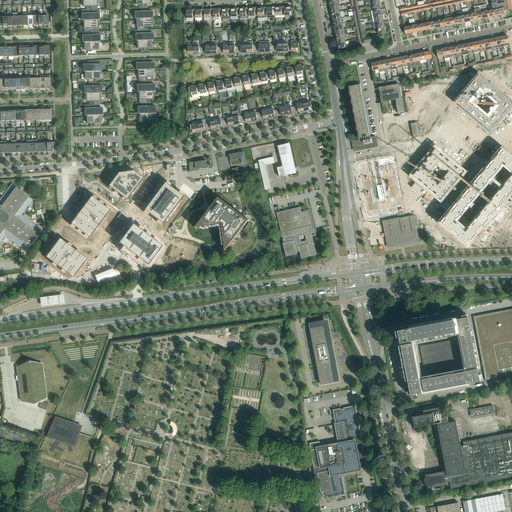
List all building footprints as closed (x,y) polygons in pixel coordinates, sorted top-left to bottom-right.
[(97,6),(97,0),(89,0),(90,6),(90,8),(90,10),(97,10),(97,6)] [(496,0),(493,0),(491,0),(493,9),(494,17),(500,15),(498,4),(496,0)] [(506,10),(505,7),(504,4),(504,3),(498,4),(500,15),(506,14),(505,10),(506,10)] [(264,8),(258,8),(258,9),(258,16),(258,18),(264,18),(264,16),(267,16),(266,8),(266,7),(264,8)] [(272,7),(266,7),(266,8),(267,16),(267,18),(272,18),(272,16),(276,15),(275,8),(275,7),(272,7)] [(284,7),(275,7),(275,8),(276,15),(276,18),(281,18),(281,15),(284,15),(284,7)] [(237,8),(231,9),(231,17),(231,19),(237,19),(237,17),(240,17),(240,9),(240,8),(237,8)] [(246,8),(240,8),(240,9),(240,17),(240,19),(246,19),(249,19),(249,9),(249,8),(246,8)] [(255,8),(249,8),(249,9),(249,19),(255,19),(255,16),(258,16),(258,9),(258,8),(255,8)] [(99,9),(97,10),(90,10),(91,20),(98,19),(99,19),(99,20),(99,9)] [(201,10),(195,10),(195,11),(195,18),(196,20),(201,20),(201,18),(204,18),(204,10),(204,9),(201,10)] [(210,9),(204,9),(204,10),(204,18),(204,20),(210,20),(210,18),(213,17),(213,10),(213,9),(210,9)] [(219,9),(213,9),(213,10),(213,17),(213,20),(219,20),(219,17),(222,17),(222,10),(222,9),(219,9)] [(228,9),(222,9),(222,10),(222,17),(222,20),(228,19),(228,17),(231,17),(231,9),(228,9)] [(86,10),(81,10),(82,20),(83,20),(82,20),(84,20),(91,20),(90,10),(86,10)] [(186,13),(183,13),(184,20),(187,20),(187,21),(192,21),(192,18),(195,18),(195,11),(195,10),(192,10),(186,10),(186,13)] [(468,11),(462,12),(463,15),(465,23),(470,21),(469,14),(469,11),(468,11)] [(383,21),(382,18),(383,18),(383,15),(372,17),(373,23),(383,21)] [(344,17),(341,17),(333,19),(333,22),(332,22),(333,25),(342,23),(345,23),(344,17)] [(98,28),(98,19),(91,20),(91,28),(91,32),(100,32),(100,31),(98,31),(98,28)] [(417,32),(416,25),(415,22),(409,23),(410,26),(411,33),(417,32)] [(138,34),(135,34),(135,41),(136,40),(137,40),(144,40),(144,33),(144,30),(140,30),(138,30),(138,34)] [(148,30),(144,30),(144,33),(144,40),(151,40),(152,40),(153,40),(153,33),(150,33),(150,32),(154,32),(153,30),(148,30)] [(91,42),(91,35),(91,32),(82,32),(82,35),(82,42),(83,42),(84,42),(91,42)] [(100,42),(100,35),(100,32),(91,32),(91,35),(91,42),(98,41),(99,41),(99,42),(100,42)] [(503,46),(501,37),(495,38),(497,48),(503,47),(503,46)] [(274,51),(273,45),(270,46),(270,44),(270,41),(264,42),(265,53),(268,53),(268,52),(271,52),(271,51),(274,51)] [(283,53),(282,41),(277,41),(277,44),(276,44),(277,45),(273,45),(274,51),(277,51),(277,52),(280,52),(280,53),(283,53)] [(291,50),(291,45),(288,45),(288,43),(288,41),(282,41),(283,53),(285,53),(285,52),(288,51),(288,50),(291,50)] [(299,48),(298,43),(297,43),(298,43),(297,43),(297,41),(291,41),(291,45),(291,50),(291,51),(294,51),(294,52),(297,52),(297,48),(299,48)] [(247,54),(247,42),(241,42),(241,45),(241,47),(238,47),(238,52),(241,52),(241,53),(244,53),(244,54),(247,54)] [(256,51),(256,46),(253,46),(253,44),(252,44),(252,42),(247,42),(247,54),(250,54),(250,53),(253,53),(253,51),(256,51)] [(265,53),(264,42),(259,42),(259,44),(259,46),(256,46),(256,51),(259,51),(259,52),(262,52),(262,53),(265,53)] [(205,46),(202,46),(202,48),(202,53),(206,53),(206,54),(209,54),(209,55),(211,55),(211,43),(206,43),(206,46),(205,46)] [(220,52),(220,47),(217,47),(217,45),(217,43),(211,43),(211,55),(214,55),(214,54),(217,54),(217,52),(220,52)] [(229,55),(229,43),(223,43),(223,45),(223,47),(220,47),(220,52),(223,52),(223,54),(226,53),(226,55),(229,55)] [(238,52),(238,47),(235,47),(235,45),(234,43),(229,43),(229,55),(232,54),(232,53),(235,53),(235,52),(238,52)] [(202,53),(202,48),(199,48),(199,46),(199,44),(193,44),(194,56),(197,56),(196,54),(199,54),(199,53),(202,53)] [(385,71),(383,60),(377,62),(378,69),(379,72),(385,71)] [(92,62),(92,64),(92,71),(99,71),(100,71),(101,71),(101,64),(101,62),(92,62)] [(304,71),(303,65),(302,65),(302,66),(301,66),(301,65),(298,65),(298,66),(295,67),(296,73),(297,77),(303,76),(302,74),(303,74),(302,71),(304,71)] [(296,73),(295,67),(289,68),(289,67),(286,67),(286,69),(288,75),(288,79),(294,78),(294,76),(294,74),(296,73)] [(288,75),(286,69),(284,69),(281,70),(280,69),(277,69),(278,70),(279,77),(280,81),(285,80),(285,77),(285,75),(288,75)] [(279,77),(278,70),(272,71),(272,70),(269,71),(269,72),(270,78),(271,82),(277,81),(276,79),(276,77),(279,77)] [(270,78),(269,72),(263,73),(263,72),(260,73),(260,74),(262,84),(268,83),(267,81),(268,81),(267,79),(270,78)] [(254,74),(251,74),(251,75),(253,82),(253,86),(262,84),(260,74),(254,75),(254,74)] [(253,82),(251,75),(246,77),(245,75),(243,76),(243,77),(244,83),(245,88),(250,87),(250,84),(250,82),(253,82)] [(511,103),(479,75),(456,102),(490,131),(511,105),(511,103)] [(244,83),(243,77),(237,78),(237,77),(234,78),(234,79),(236,87),(236,89),(242,88),(241,86),(242,86),(241,84),(244,83)] [(236,87),(234,79),(228,80),(228,79),(225,79),(225,81),(226,87),(227,91),(228,91),(228,93),(233,92),(233,90),(235,89),(235,87),(236,87)] [(226,87),(225,81),(220,82),(219,81),(216,81),(217,82),(218,89),(219,93),(226,91),(225,87),(226,87)] [(218,89),(217,82),(211,83),(211,82),(208,83),(208,84),(209,92),(210,94),(215,93),(215,91),(215,89),(218,89)] [(97,83),(93,83),(93,85),(93,86),(93,93),(100,92),(101,92),(101,93),(102,93),(102,86),(98,86),(98,83),(97,83)] [(209,92),(208,84),(202,85),(202,84),(199,84),(199,86),(201,94),(201,96),(207,95),(209,94),(208,92),(209,92)] [(402,98),(399,84),(379,87),(381,102),(387,101),(396,99),(402,98)] [(369,138),(359,85),(360,85),(349,87),(359,139),(355,140),(356,148),(354,148),(354,151),(377,146),(376,144),(375,136),(369,138)] [(201,94),(199,86),(193,87),(193,86),(190,86),(190,87),(189,88),(189,87),(190,93),(191,93),(192,95),(193,98),(198,97),(198,95),(201,94)] [(404,112),(402,98),(396,99),(398,113),(404,112)] [(440,98),(437,102),(445,108),(448,105),(440,98)] [(311,110),(310,101),(309,101),(309,102),(308,102),(307,100),(302,101),(304,112),(307,112),(307,111),(311,110)] [(304,112),(302,101),(297,102),(297,104),(297,106),(294,107),(295,112),(298,111),(298,112),(301,112),(301,113),(304,112)] [(437,102),(434,106),(442,112),(445,108),(437,102)] [(295,112),(294,107),(291,107),(291,105),(290,105),(290,103),(285,104),(287,116),(290,115),(289,114),(292,113),(292,112),(295,112)] [(99,104),(93,105),(93,107),(93,108),(94,115),(101,114),(102,114),(102,115),(102,108),(99,108),(99,104)] [(285,104),(276,106),(277,110),(278,115),(281,114),(281,116),(284,115),(284,116),(287,116),(285,104)] [(94,115),(93,108),(93,107),(93,105),(89,105),(85,105),(85,108),(85,115),(86,115),(87,115),(94,115)] [(278,115),(277,110),(274,111),(273,109),(273,106),(267,108),(269,119),(272,119),(272,117),(275,117),(275,116),(278,115)] [(434,106),(431,109),(438,116),(442,112),(434,106)] [(269,119),(267,108),(262,109),(262,111),(262,113),(259,113),(260,118),(263,118),(263,119),(266,119),(267,120),(269,119)] [(431,109),(428,113),(435,120),(438,116),(431,109)] [(260,118),(259,113),(256,114),(256,112),(255,110),(250,111),(252,123),(255,122),(254,121),(257,120),(257,119),(260,118)] [(237,111),(232,112),(232,114),(234,126),(237,125),(237,124),(240,124),(240,122),(243,122),(242,117),(241,115),(238,116),(237,111)] [(252,123),(250,111),(244,112),(245,114),(244,114),(245,116),(242,117),(243,122),(246,121),(246,123),(249,122),(249,123),(252,123)] [(428,113),(425,117),(432,123),(435,120),(428,113)] [(234,126),(232,114),(223,116),(224,120),(225,125),(228,125),(228,126),(231,125),(232,127),(234,126)] [(225,125),(224,120),(221,121),(221,119),(220,117),(215,118),(217,129),(220,129),(220,128),(222,127),(222,126),(225,125)] [(425,117),(421,121),(429,127),(432,123),(425,117)] [(217,129),(215,118),(209,119),(210,121),(209,121),(210,123),(207,124),(208,129),(211,128),(211,129),(214,129),(214,130),(217,129)] [(208,129),(207,124),(204,124),(203,122),(203,120),(197,121),(199,133),(202,132),(202,131),(205,131),(205,129),(208,129)] [(199,133),(197,121),(192,122),(192,125),(191,125),(190,125),(192,133),(196,132),(197,133),(199,133)] [(420,136),(417,122),(411,123),(413,137),(420,136)] [(296,173),(289,143),(278,146),(282,166),(277,168),(279,177),(296,173)] [(426,163),(421,169),(422,170),(420,172),(419,171),(415,176),(420,180),(421,179),(423,181),(423,182),(426,184),(427,183),(429,185),(428,186),(434,191),(435,190),(437,192),(436,193),(441,197),(445,192),(444,192),(446,189),(447,190),(452,185),(451,184),(452,182),(453,182),(456,179),(455,178),(457,176),(458,177),(462,172),(457,168),(456,169),(454,167),(455,166),(449,161),(448,162),(446,161),(447,160),(444,157),(443,158),(440,156),(441,155),(436,151),(432,156),(433,156),(431,159),(430,158),(428,161),(429,162),(427,164),(426,163)] [(454,209),(451,212),(450,211),(445,218),(446,219),(442,223),(466,243),(470,238),(471,239),(476,233),(475,232),(482,224),(483,225),(488,219),(487,218),(493,210),(495,211),(500,205),(499,204),(505,196),(507,197),(511,190),(511,187),(511,158),(503,151),(499,156),(498,155),(493,161),(494,162),(487,170),(486,169),(481,175),(482,176),(454,209)] [(244,152),(229,155),(231,164),(242,162),(242,163),(246,162),(244,152)] [(266,159),(258,160),(260,167),(266,165),(268,165),(270,164),(272,164),(275,163),(273,157),(271,158),(269,158),(266,159)] [(393,157),(357,164),(368,218),(401,211),(402,211),(402,210),(403,210),(403,209),(403,208),(393,157)] [(200,168),(202,168),(208,168),(208,164),(207,164),(206,160),(200,161),(200,160),(189,162),(190,172),(200,170),(200,169),(200,168)] [(118,172),(108,185),(126,199),(142,178),(133,170),(118,172)] [(195,196),(160,243),(173,253),(221,189),(208,179),(195,196)] [(164,182),(144,209),(152,216),(154,217),(162,223),(183,196),(164,182)] [(18,215),(26,205),(27,206),(32,200),(33,200),(24,194),(25,193),(20,189),(20,190),(11,184),(12,185),(7,191),(8,191),(1,202),(0,201),(0,239),(5,233),(18,243),(17,244),(26,251),(25,252),(26,252),(32,243),(33,244),(37,239),(36,239),(42,230),(41,231),(32,224),(32,225),(18,215)] [(70,218),(40,257),(72,280),(79,279),(126,216),(91,189),(70,218)] [(209,209),(195,228),(196,228),(196,227),(201,227),(201,226),(217,224),(217,227),(218,228),(218,229),(219,229),(220,229),(220,228),(221,228),(221,227),(221,226),(222,226),(225,249),(225,250),(225,251),(242,229),(247,221),(248,220),(218,197),(216,200),(209,209)] [(301,258),(302,258),(316,255),(311,234),(314,233),(313,230),(308,211),(303,212),(301,212),(300,207),(276,213),(282,236),(284,243),(283,243),(286,256),(287,256),(297,254),(296,252),(300,251),(301,258)] [(511,214),(503,225),(511,231),(511,214)] [(388,220),(383,221),(384,228),(388,247),(419,241),(416,226),(419,225),(417,217),(414,215),(388,220)] [(124,234),(118,242),(147,264),(162,245),(132,223),(126,231),(124,234)] [(64,295),(41,298),(41,300),(41,304),(42,307),(65,304),(65,301),(64,297),(64,295)] [(511,308),(473,316),(485,380),(511,375),(511,308)] [(468,317),(457,319),(466,369),(478,366),(468,317)] [(339,381),(328,320),(309,323),(310,326),(309,326),(320,385),(336,382),(336,381),(339,381)] [(454,320),(398,330),(401,343),(457,332),(454,320)] [(413,343),(401,345),(410,395),(422,392),(413,343)] [(18,376),(17,377),(17,380),(19,379),(22,401),(25,401),(25,402),(28,402),(28,403),(31,402),(31,403),(37,402),(37,401),(40,401),(40,400),(43,400),(43,399),(46,398),(43,377),(44,377),(44,372),(43,372),(41,363),(38,364),(38,363),(35,363),(35,362),(32,362),(32,361),(26,362),(26,363),(23,364),(23,365),(20,365),(20,366),(17,366),(18,376)] [(449,374),(422,379),(424,392),(452,387),(461,385),(480,381),(478,369),(459,372),(449,374)] [(511,471),(511,425),(468,434),(464,443),(458,411),(444,414),(441,400),(413,405),(416,423),(436,420),(438,415),(447,462),(425,466),(429,485),(454,480),(451,476),(454,469),(476,465),(474,451),(478,447),(480,447),(483,440),(485,450),(489,442),(491,453),(487,453),(498,458),(500,467),(495,465),(488,472),(488,476),(511,471)] [(495,400),(471,403),(472,412),(476,412),(477,415),(481,414),(482,419),(498,417),(495,400)] [(356,452),(363,451),(361,440),(361,437),(354,403),(354,406),(344,408),(340,408),(333,410),(338,440),(345,438),(346,443),(326,447),(321,448),(320,441),(309,443),(315,475),(318,474),(323,499),(345,494),(342,476),(340,477),(339,473),(352,470),(359,469),(357,460),(356,452)] [(55,416),(46,437),(52,437),(64,441),(63,443),(75,447),(80,433),(71,430),(73,424),(59,419),(55,416)] [(25,434),(0,426),(0,436),(22,443),(25,434)] [(481,511),(479,498),(463,501),(464,511),(481,511)] [(459,511),(458,502),(437,506),(430,508),(430,511),(459,511)]
